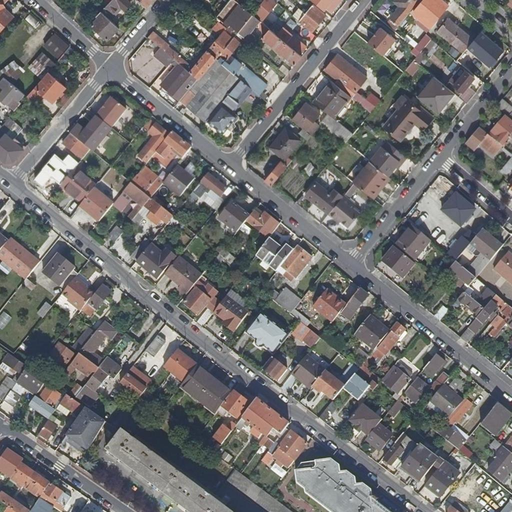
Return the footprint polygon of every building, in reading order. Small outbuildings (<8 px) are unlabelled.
[(110,0),(96,16),(98,18),(91,26),(107,40),(119,27),(108,17),(123,0),(110,0)] [(235,0),(229,0),(214,18),(226,28),(235,35),(236,33),(251,14),(237,2),(236,1),(235,0)] [(262,21),(277,2),(273,0),(262,0),(252,13),(262,21)] [(319,0),(318,1),(331,11),(340,0),(319,0)] [(390,18),(399,25),(419,0),(395,0),(394,1),(400,6),(395,12),(390,18)] [(431,7),(423,0),(419,5),(427,12),(431,7)] [(431,7),(427,12),(426,14),(436,21),(448,6),(440,0),(422,0),(423,0),(431,7)] [(0,3),(0,30),(11,18),(2,10),(4,7),(0,3)] [(299,7),(292,15),(312,31),(325,15),(313,4),(305,13),(299,7)] [(179,24),(183,17),(174,13),(171,20),(179,24)] [(35,28),(40,23),(30,14),(25,19),(35,28)] [(294,64),(301,56),(300,55),(279,37),(276,35),(269,29),(251,14),(236,33),(247,43),(254,36),(250,32),(257,23),(260,25),(258,27),(266,33),(264,35),(262,33),(261,35),(263,37),(262,37),(286,57),(284,59),(289,63),(290,61),(294,64)] [(447,19),(437,31),(458,48),(468,36),(447,19)] [(24,20),(18,26),(29,36),(35,29),(24,20)] [(276,35),(282,28),(275,22),(269,29),(276,35)] [(298,29),(313,42),(317,37),(302,25),(298,29)] [(380,27),(368,43),(383,55),(395,40),(380,27)] [(226,28),(207,51),(216,58),(233,37),(235,35),(226,28)] [(285,30),(282,28),(276,35),(279,37),(285,30)] [(306,47),(285,30),(279,37),(300,55),(306,47)] [(168,44),(152,31),(148,37),(160,47),(174,59),(179,63),(187,70),(190,66),(168,47),(168,44)] [(57,58),(70,45),(56,32),(43,46),(57,58)] [(486,40),(478,33),(473,40),(481,47),(486,40)] [(431,39),(425,34),(415,46),(421,51),(431,39)] [(251,89),(259,95),(267,86),(229,54),(239,42),(233,37),(216,58),(216,59),(241,80),(251,89)] [(474,50),(468,45),(456,60),(460,64),(463,61),(473,70),(471,73),(483,83),(491,73),(470,54),(474,50)] [(174,59),(160,47),(153,55),(167,67),(174,59)] [(27,66),(41,78),(47,71),(54,63),(55,63),(41,50),(27,66)] [(207,51),(190,73),(197,79),(199,80),(216,59),(216,58),(207,51)] [(423,56),(419,53),(414,59),(417,62),(423,56)] [(351,89),(355,92),(366,78),(337,55),(325,70),(338,80),(335,83),(348,94),(351,89)] [(179,100),(207,122),(222,103),(241,80),(216,59),(199,80),(197,79),(179,100)] [(413,78),(423,67),(417,62),(414,59),(403,72),(397,80),(409,90),(416,81),(413,78)] [(3,76),(18,68),(19,67),(14,60),(0,70),(0,78),(1,80),(3,76)] [(463,61),(460,64),(471,73),(473,70),(463,61)] [(161,84),(179,100),(197,79),(190,73),(187,70),(179,63),(161,84)] [(282,64),(278,69),(286,75),(290,71),(282,64)] [(461,67),(445,85),(466,103),(475,92),(467,86),(474,78),(461,67)] [(23,73),(18,68),(3,76),(13,85),(23,73)] [(66,87),(47,71),(41,78),(26,96),(36,104),(43,95),(52,103),(66,87)] [(0,94),(0,97),(14,110),(26,96),(13,85),(3,76),(1,80),(0,80),(0,90),(2,92),(0,94)] [(425,88),(457,114),(466,103),(445,85),(435,77),(425,88)] [(232,112),(251,89),(241,80),(222,103),(232,112)] [(333,117),(350,96),(348,94),(335,83),(331,80),(318,96),(320,97),(316,103),(329,114),(333,117)] [(357,101),(361,97),(355,92),(351,89),(348,94),(350,96),(357,101)] [(364,99),(361,97),(357,101),(370,112),(379,102),(369,94),(364,99)] [(108,99),(96,113),(107,123),(119,109),(108,99)] [(407,99),(399,108),(399,109),(391,120),(384,127),(394,135),(400,128),(406,132),(409,127),(414,121),(423,128),(432,117),(423,110),(422,111),(407,99)] [(509,136),(511,138),(511,108),(502,100),(496,106),(507,115),(505,118),(505,117),(500,122),(498,121),(494,125),(496,127),(489,135),(501,145),(509,136)] [(221,134),(237,116),(232,112),(222,103),(207,122),(221,134)] [(306,103),(293,119),(307,131),(321,114),(306,103)] [(385,116),(391,120),(399,109),(399,108),(395,104),(385,116)] [(333,132),(346,142),(346,141),(353,133),(333,117),(329,114),(321,123),(332,133),(333,132)] [(21,128),(14,122),(8,117),(1,126),(0,127),(0,157),(5,162),(13,162),(25,147),(14,138),(22,129),(21,128)] [(149,119),(142,129),(148,134),(153,138),(137,159),(145,165),(152,156),(154,153),(153,153),(168,134),(155,124),(149,119)] [(76,126),(69,134),(70,134),(89,149),(98,156),(104,149),(76,126)] [(494,155),(502,146),(501,145),(489,135),(479,127),(466,143),(474,150),(479,143),(494,155)] [(271,173),(265,181),(271,186),(291,161),(286,157),(300,140),(285,128),(269,148),(282,159),(274,169),(271,173)] [(399,139),(406,132),(400,128),(394,135),(399,139)] [(299,133),(308,140),(311,136),(303,129),(299,133)] [(173,152),(181,159),(190,148),(190,147),(171,132),(154,153),(152,156),(156,159),(159,159),(164,163),(173,152)] [(76,155),(74,158),(49,188),(55,193),(61,185),(75,167),(89,149),(70,134),(63,144),(65,145),(76,155)] [(401,163),(406,157),(387,141),(370,161),(387,175),(399,161),(401,163)] [(76,155),(65,145),(62,149),(74,158),(76,155)] [(499,172),(506,177),(511,170),(511,154),(503,147),(501,149),(511,158),(499,172)] [(370,161),(353,182),(372,198),(389,177),(387,175),(370,161)] [(183,170),(192,178),(194,176),(191,173),(195,168),(189,163),(183,170)] [(192,178),(183,170),(177,165),(162,183),(179,196),(194,179),(192,178)] [(97,184),(75,167),(61,185),(82,202),(94,188),(97,184)] [(162,183),(143,167),(130,183),(150,198),(162,183)] [(511,170),(506,177),(503,181),(510,186),(511,188),(511,170)] [(226,189),(207,173),(189,196),(194,201),(197,197),(199,199),(205,192),(207,193),(216,200),(219,197),(226,189)] [(131,197),(143,207),(144,206),(150,198),(130,183),(113,204),(121,210),(131,197)] [(306,195),(328,214),(342,197),(333,190),(330,195),(316,183),(306,195)] [(113,204),(94,188),(82,202),(80,205),(99,221),(113,204)] [(455,193),(441,210),(460,226),(474,209),(455,193)] [(354,204),(343,195),(342,197),(328,214),(334,219),(336,217),(340,221),(347,227),(359,213),(352,207),(354,204)] [(159,219),(166,224),(172,216),(150,198),(144,206),(151,212),(146,217),(155,224),(159,219)] [(218,218),(236,233),(246,221),(249,216),(234,203),(229,209),(227,207),(218,218)] [(129,217),(132,220),(138,213),(140,210),(137,207),(129,217)] [(246,221),(268,239),(279,225),(264,212),(262,214),(260,216),(254,211),(249,216),(246,221)] [(143,217),(138,213),(132,220),(132,221),(137,225),(143,217)] [(172,230),(179,221),(172,216),(166,224),(172,230)] [(107,237),(114,243),(123,232),(116,226),(107,237)] [(411,226),(396,244),(413,259),(425,245),(416,238),(419,233),(411,226)] [(465,228),(463,231),(473,239),(475,237),(465,228)] [(502,246),(482,229),(475,237),(473,239),(470,243),(482,253),(467,271),(476,278),(502,246)] [(451,249),(447,254),(455,261),(470,243),(473,239),(463,231),(462,232),(460,231),(458,233),(462,237),(456,244),(454,243),(450,248),(451,249)] [(0,235),(0,250),(8,241),(1,235),(0,235)] [(129,256),(135,261),(150,243),(145,238),(129,256)] [(281,249),(279,248),(268,239),(255,256),(262,261),(269,267),(276,272),(277,270),(280,266),(292,251),(285,245),(281,249)] [(0,250),(0,256),(27,280),(38,262),(8,241),(0,250)] [(285,245),(292,251),(294,249),(284,241),(279,248),(281,249),(285,245)] [(162,252),(150,243),(135,261),(156,279),(175,257),(165,249),(162,252)] [(311,257),(297,246),(294,249),(292,251),(280,266),(294,278),(311,257)] [(402,277),(414,263),(394,247),(382,261),(402,277)] [(511,255),(507,252),(492,269),(511,285),(511,255)] [(43,272),(65,290),(75,277),(77,274),(73,271),(75,268),(57,254),(43,272)] [(221,268),(226,261),(218,255),(213,262),(221,268)] [(179,285),(177,288),(176,289),(185,296),(201,276),(178,257),(165,273),(179,285)] [(269,267),(262,261),(259,265),(266,271),(269,267)] [(465,282),(469,285),(476,278),(467,271),(456,261),(449,268),(459,277),(455,282),(461,287),(465,282)] [(294,278),(280,266),(277,270),(291,282),(294,278)] [(179,285),(165,273),(163,276),(177,288),(179,285)] [(77,310),(79,312),(93,294),(81,285),(82,283),(75,277),(65,290),(61,295),(67,300),(66,301),(77,310)] [(478,296),(488,304),(496,294),(476,278),(469,285),(474,289),(468,295),(474,300),(478,296)] [(110,292),(101,285),(93,294),(79,312),(78,313),(85,319),(88,315),(90,316),(96,309),(110,292)] [(197,285),(183,303),(197,315),(210,300),(198,290),(200,287),(197,285)] [(474,289),(469,285),(464,292),(468,295),(474,289)] [(274,292),(269,297),(270,298),(280,306),(290,314),(293,310),(300,301),(285,289),(279,296),(274,292)] [(311,306),(332,322),(346,305),(326,289),(311,306)] [(349,320),(368,296),(360,290),(341,313),(349,320)] [(474,300),(468,295),(464,292),(458,299),(478,316),(488,304),(478,296),(474,300)] [(486,338),(491,342),(507,322),(508,322),(511,316),(511,308),(496,294),(488,304),(478,316),(460,338),(466,343),(488,317),(491,313),(496,307),(500,310),(498,313),(505,319),(502,323),(501,322),(492,333),(490,332),(486,338)] [(67,300),(61,295),(54,303),(71,317),(77,310),(66,301),(67,300)] [(226,324),(234,330),(247,313),(225,297),(214,311),(227,321),(226,324)] [(37,314),(43,318),(51,307),(46,303),(37,314)] [(442,306),(434,316),(440,321),(448,311),(442,306)] [(197,322),(195,323),(201,328),(211,314),(210,313),(206,310),(197,322)] [(259,312),(288,335),(292,331),(272,316),(270,318),(261,310),(259,312)] [(309,323),(293,310),(290,314),(299,322),(306,327),(309,323)] [(227,321),(214,311),(212,314),(223,322),(221,324),(232,332),(234,330),(226,324),(227,321)] [(288,335),(259,312),(244,331),(274,354),(288,335)] [(340,314),(335,320),(342,326),(348,320),(340,314)] [(376,322),(377,321),(370,315),(354,334),(374,350),(388,332),(376,322)] [(389,331),(377,321),(376,322),(388,332),(389,331)] [(116,332),(104,322),(94,333),(79,353),(99,368),(104,361),(93,352),(106,336),(110,340),(116,332)] [(397,339),(404,331),(404,330),(396,323),(389,331),(388,332),(374,350),(367,359),(371,362),(375,365),(380,359),(397,339)] [(88,328),(72,348),(79,353),(94,333),(88,328)] [(274,354),(244,331),(243,333),(272,356),(274,354)] [(339,343),(334,339),(324,331),(319,338),(338,354),(344,347),(339,343)] [(407,334),(404,331),(397,339),(400,342),(407,334)] [(305,343),(311,348),(319,338),(313,333),(305,343)] [(334,339),(339,343),(343,338),(338,334),(334,339)] [(165,342),(157,335),(145,350),(153,357),(165,342)] [(71,351),(59,342),(48,357),(63,368),(75,352),(72,350),(71,351)] [(197,365),(177,350),(164,366),(183,382),(197,365)] [(19,374),(22,375),(27,367),(12,356),(8,353),(0,364),(0,367),(8,372),(9,370),(15,374),(17,372),(19,374)] [(75,369),(90,380),(99,368),(79,353),(63,372),(69,376),(75,369)] [(445,361),(436,353),(436,354),(429,362),(423,369),(432,376),(439,367),(439,368),(445,361)] [(317,364),(306,355),(304,357),(315,366),(317,364)] [(304,357),(291,372),(292,373),(304,357)] [(323,372),(315,366),(304,357),(292,373),(304,383),(310,388),(311,387),(323,372)] [(121,370),(106,358),(104,361),(99,368),(108,375),(113,379),(121,370)] [(286,370),(271,358),(262,369),(277,381),(286,370)] [(367,368),(371,362),(367,359),(362,365),(367,368)] [(337,381),(324,371),(323,372),(311,387),(320,394),(322,392),(333,400),(343,388),(355,374),(358,369),(351,364),(337,381)] [(197,365),(183,382),(181,385),(198,399),(214,379),(197,365)] [(381,380),(367,368),(362,365),(358,369),(373,382),(377,385),(381,380)] [(385,384),(400,397),(402,395),(404,392),(410,385),(413,381),(409,378),(398,369),(393,365),(381,380),(386,384),(385,384)] [(412,374),(401,365),(398,369),(409,378),(412,374)] [(25,390),(35,397),(47,381),(32,371),(27,367),(22,375),(16,384),(11,391),(4,401),(13,407),(25,390)] [(86,386),(85,385),(83,388),(75,398),(81,402),(91,389),(94,392),(108,375),(99,368),(86,386)] [(150,383),(131,368),(119,383),(126,388),(138,398),(144,391),(150,383)] [(370,386),(373,382),(358,369),(355,374),(370,386)] [(304,383),(292,373),(290,375),(303,385),(304,383)] [(434,390),(436,392),(442,385),(443,384),(449,377),(444,373),(437,381),(431,388),(434,390)] [(22,375),(19,374),(17,377),(16,377),(13,381),(16,384),(22,375)] [(370,386),(355,374),(343,388),(358,400),(366,390),(368,392),(371,389),(373,391),(377,385),(373,382),(370,386)] [(457,376),(448,385),(455,391),(463,383),(457,376)] [(16,384),(13,381),(7,378),(2,385),(11,391),(16,384)] [(427,387),(416,378),(413,381),(410,385),(404,392),(415,402),(427,387)] [(232,392),(214,379),(198,399),(217,413),(232,392)] [(385,384),(386,384),(381,380),(377,385),(382,389),(385,384)] [(60,404),(64,397),(48,386),(50,383),(47,381),(35,397),(30,405),(50,418),(52,415),(57,408),(60,404)] [(463,401),(443,384),(442,385),(436,392),(433,397),(429,401),(449,417),(454,410),(463,401)] [(11,391),(2,385),(0,387),(0,399),(3,402),(4,401),(11,391)] [(70,394),(75,398),(83,388),(78,385),(70,394)] [(164,406),(144,391),(138,398),(159,413),(162,409),(164,406)] [(249,403),(233,391),(232,392),(217,413),(223,418),(228,411),(237,418),(249,403)] [(433,397),(430,394),(429,393),(424,399),(428,402),(429,401),(433,397)] [(71,412),(79,418),(85,408),(74,400),(66,395),(64,397),(60,404),(71,412)] [(471,403),(465,398),(463,401),(454,410),(461,415),(471,403)] [(274,430),(280,434),(285,428),(288,424),(256,399),(236,425),(235,427),(240,430),(246,422),(255,429),(252,433),(259,439),(262,434),(268,439),(272,432),(274,430)] [(390,417),(401,404),(400,403),(397,401),(387,413),(386,414),(390,417)] [(482,425),(491,432),(507,410),(498,403),(482,425)] [(71,412),(60,404),(57,408),(68,416),(71,412)] [(378,424),(382,419),(362,404),(348,421),(355,426),(361,431),(368,437),(378,424)] [(64,439),(85,454),(94,440),(105,422),(94,414),(85,408),(79,418),(64,439)] [(333,413),(327,408),(318,419),(324,423),(333,413)] [(171,416),(162,409),(159,413),(168,420),(171,416)] [(461,416),(461,415),(454,410),(449,417),(444,422),(466,441),(470,437),(454,424),(461,416)] [(60,421),(52,415),(50,418),(39,433),(47,440),(60,421)] [(422,429),(426,424),(416,416),(412,421),(422,429)] [(434,421),(429,427),(432,429),(435,431),(440,426),(434,421)] [(213,439),(221,445),(235,427),(236,425),(232,422),(227,428),(223,425),(213,439)] [(466,441),(444,422),(436,432),(440,435),(455,448),(458,450),(466,441)] [(392,435),(378,424),(368,437),(366,439),(373,445),(378,439),(385,444),(392,435)] [(279,437),(274,443),(279,446),(274,452),(273,453),(272,456),(288,468),(306,444),(290,431),(289,432),(285,428),(280,434),(279,437)] [(231,511),(121,429),(119,432),(115,437),(106,449),(105,450),(188,511),(231,511)] [(434,441),(440,435),(436,432),(435,431),(432,429),(427,435),(434,441)] [(393,465),(399,470),(402,467),(418,447),(402,434),(394,444),(395,445),(384,459),(392,466),(393,465)] [(507,474),(511,467),(511,453),(510,452),(503,446),(488,435),(485,439),(499,451),(494,456),(498,459),(489,472),(503,484),(509,476),(507,474)] [(511,438),(510,437),(503,446),(510,452),(511,448),(511,438)] [(264,446),(269,450),(274,443),(269,439),(264,446)] [(385,444),(378,439),(373,445),(379,450),(385,444)] [(279,446),(274,443),(269,450),(273,453),(274,452),(279,446)] [(16,456),(2,446),(0,448),(0,464),(3,467),(0,470),(0,471),(10,478),(20,464),(14,459),(16,456)] [(437,462),(418,447),(402,467),(420,482),(437,462)] [(330,459),(315,461),(317,468),(296,471),(297,482),(305,488),(305,491),(332,511),(390,511),(377,501),(378,499),(371,493),(370,489),(363,484),(356,485),(355,477),(346,471),(339,472),(339,465),(330,459)] [(301,463),(296,471),(317,468),(315,461),(301,463)] [(459,473),(445,461),(425,485),(440,497),(459,473)] [(50,483),(21,463),(20,464),(10,478),(17,483),(16,485),(21,489),(23,487),(39,498),(43,493),(50,483)] [(486,492),(491,484),(495,480),(475,464),(465,475),(486,492)] [(227,480),(269,511),(291,511),(269,495),(247,479),(235,470),(227,480)] [(507,497),(510,492),(495,480),(491,484),(507,497)] [(62,492),(50,483),(43,493),(56,502),(62,493),(61,492),(62,492)] [(10,499),(1,492),(0,493),(0,501),(8,507),(15,511),(30,511),(34,506),(30,503),(26,509),(18,504),(19,502),(11,497),(10,499)] [(69,497),(62,493),(56,502),(64,507),(67,503),(80,511),(89,511),(94,506),(73,492),(69,497)] [(49,511),(56,502),(43,493),(39,498),(34,506),(30,511),(49,511)] [(504,511),(506,511),(511,504),(511,496),(502,510),(504,511)] [(466,511),(455,503),(451,508),(450,507),(446,511),(466,511)]
